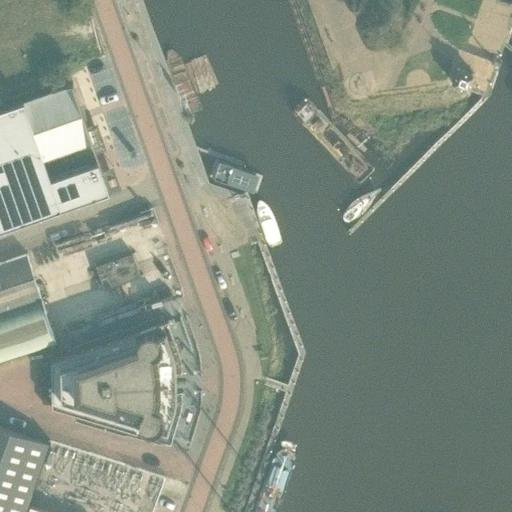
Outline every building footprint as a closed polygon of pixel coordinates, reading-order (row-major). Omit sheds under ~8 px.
[(468,87),(473,73),(457,67),(452,82),(468,88),(468,87)] [(44,158),(91,141),(71,83),(0,108),(0,229),(109,191),(99,161),(51,178),(44,158)] [(139,275),(131,252),(94,265),(102,288),(139,275)] [(0,358),(55,340),(25,253),(0,261),(0,358)] [(180,354),(168,320),(51,361),(52,406),(171,441),(181,407),(182,399),(182,390),(177,390),(176,371),(182,371),(181,362),(180,354)] [(48,511),(30,506),(26,504),(48,442),(0,425),(0,511),(48,511)]
